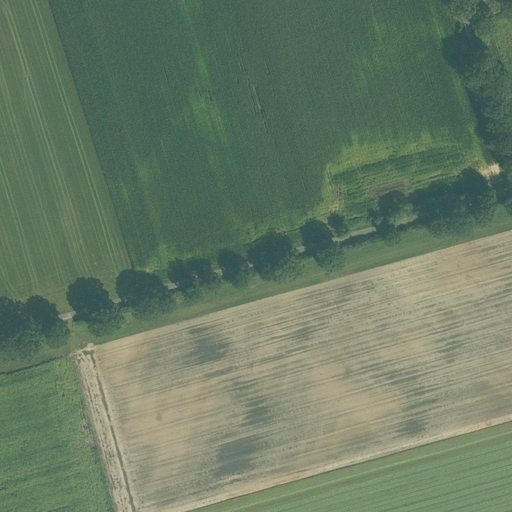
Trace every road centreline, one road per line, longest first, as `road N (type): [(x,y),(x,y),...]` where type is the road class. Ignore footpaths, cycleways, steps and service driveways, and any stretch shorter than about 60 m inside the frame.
road 1 (unclassified): [(511,191),(0,334)]
road 2 (track): [(458,0),(511,171)]
